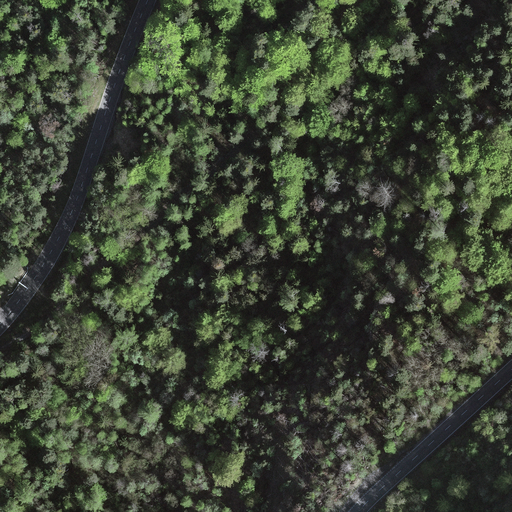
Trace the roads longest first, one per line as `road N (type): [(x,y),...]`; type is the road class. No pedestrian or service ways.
road 1 (tertiary): [(147,0),(71,212),(0,323)]
road 2 (tertiary): [(357,511),(511,368)]
